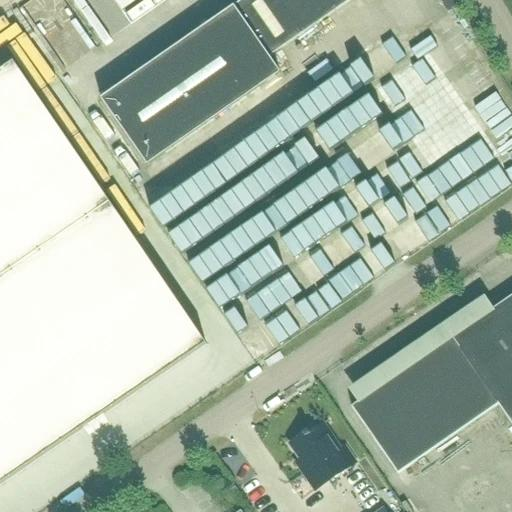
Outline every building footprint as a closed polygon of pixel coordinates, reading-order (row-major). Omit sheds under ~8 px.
[(244,0),(101,101),(148,167),(281,74),(269,58),(352,0),(244,0)] [(109,0),(116,11),(134,0),(145,0),(109,0)] [(6,32),(0,36),(0,56),(6,65),(21,55),(6,32)] [(0,280),(110,204),(14,64),(0,73),(0,280)] [(346,68),(321,80),(340,118),(365,106),(346,68)] [(490,189),(509,180),(508,178),(511,175),(511,170),(505,157),(480,169),(490,189)] [(206,189),(186,200),(198,221),(218,210),(206,189)] [(394,197),(386,204),(401,221),(409,214),(394,197)] [(418,215),(431,236),(454,221),(440,201),(418,215)] [(0,487),(207,346),(110,204),(0,280),(0,487)] [(416,250),(431,238),(415,217),(400,229),(416,250)] [(170,269),(182,267),(179,249),(167,251),(170,269)] [(342,291),(361,280),(355,270),(336,281),(342,291)] [(331,277),(322,282),(334,302),(343,297),(331,277)] [(313,328),(300,304),(298,305),(285,282),(252,300),(269,329),(284,320),(295,339),(313,328)] [(511,298),(352,409),(399,476),(499,407),(511,425),(511,298)] [(194,378),(208,398),(250,369),(236,349),(194,378)] [(340,452),(324,426),(329,423),(328,422),(320,428),(318,425),(303,435),(304,436),(290,446),(300,461),(296,464),(316,492),(355,465),(345,449),(340,452)]
